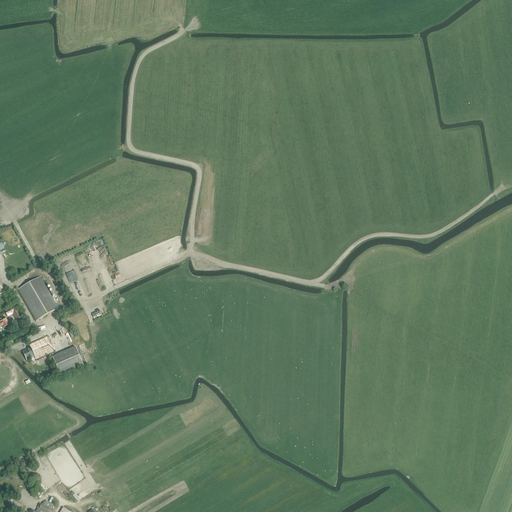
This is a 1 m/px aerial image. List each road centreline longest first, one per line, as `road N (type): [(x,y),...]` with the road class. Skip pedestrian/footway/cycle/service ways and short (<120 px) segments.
road 1 (track): [(313,282),(189,253),(195,165),(129,149),(131,82),(143,54),(191,24)]
road 2 (track): [(502,186),(436,233),(364,239),(313,282),(327,286),(352,271)]
road 3 (track): [(189,253),(77,302),(46,331),(0,352)]
